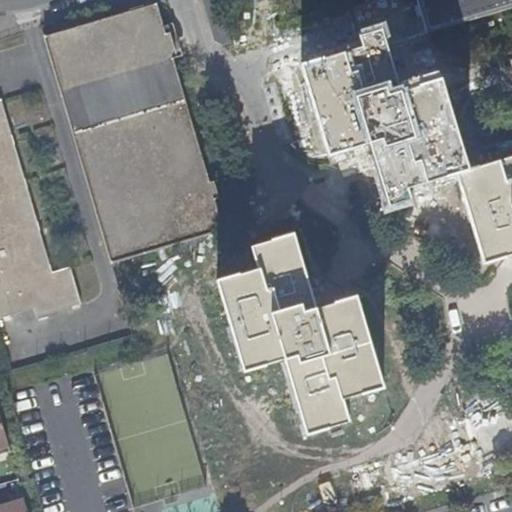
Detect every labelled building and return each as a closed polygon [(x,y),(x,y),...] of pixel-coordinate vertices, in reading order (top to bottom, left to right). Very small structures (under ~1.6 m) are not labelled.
[(420,20),(430,17),(425,0),(373,0),(351,7),(360,34),(357,35),(361,47),(301,65),(327,152),(368,139),(384,191),(457,169),(483,257),(511,248),(511,158),(466,172),(420,20)] [(46,39),(110,261),(222,228),(159,6),(95,25),(46,39)] [(0,317),(0,319),(34,309),(37,318),(80,306),(70,270),(50,276),(2,105),(0,105),(0,317)] [(314,307),(293,233),(251,246),(258,268),(219,280),(243,368),(284,356),(306,431),(345,419),(340,397),(382,384),(354,295),(314,307)] [(0,471),(13,468),(2,427),(0,427),(0,471)]
